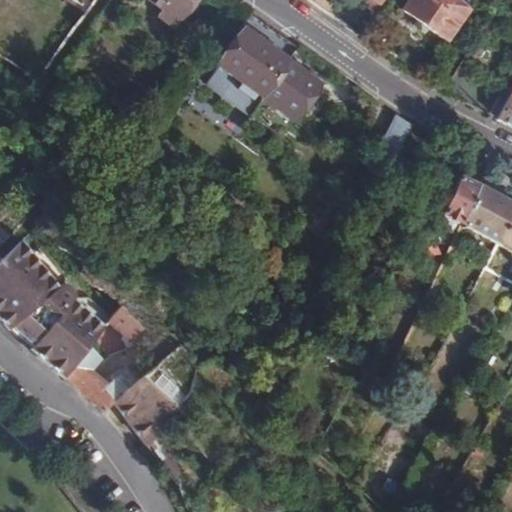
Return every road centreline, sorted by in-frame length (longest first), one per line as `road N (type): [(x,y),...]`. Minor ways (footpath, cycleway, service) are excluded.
road 1 (tertiary): [(511,150),(447,120),(275,0)]
road 2 (residential): [(161,511),(98,430),(0,354)]
